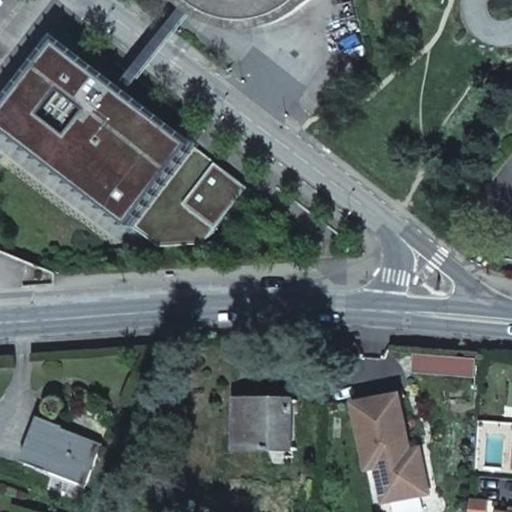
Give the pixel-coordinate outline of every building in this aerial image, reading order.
[(234,21),(235,21),(236,21),(238,22),(240,22),(241,22),(242,22),(243,22),(245,23),(246,23),(248,22),(249,22),(250,22),(252,22),(253,22),(255,23),(256,22),(257,22),(259,22),(260,22),(261,22),(263,22),(265,22),(266,22),(267,21),(268,21),(270,20),(271,20),(273,20),(274,20),(275,19),(277,19),(278,19),(279,18),(281,17),(282,17),(283,16),(285,16),(286,16),(287,15),(288,15),(290,13),(291,13),(292,12),(293,12),(294,11),(296,11),(297,9),(298,9),(299,8),(300,7),(301,7),(303,5),(304,5),(305,4),(306,3),(307,2),(308,1),(308,0),(194,0),(200,4),(201,6),(202,6),(203,7),(205,8),(206,9),(207,9),(208,10),(209,11),(210,11),(212,12),(213,13),(214,14),(216,14),(217,15),(218,15),(219,16),(221,16),(222,17),(223,17),(225,18),(226,18),(227,19),(229,19),(230,19),(231,20),(232,21),(234,21)] [(63,42),(0,122),(159,248),(202,245),(249,188),(101,72),(63,42)] [(405,395),(359,404),(372,471),(381,469),(388,504),(434,495),(427,459),(412,462),(410,451),(415,450),(405,395)] [(237,448),(294,450),(295,401),(238,399),(237,448)] [(103,444),(63,428),(64,427),(39,417),(22,460),(86,486),(103,444)] [(415,450),(410,451),(412,462),(427,459),(425,449),(415,450)]
